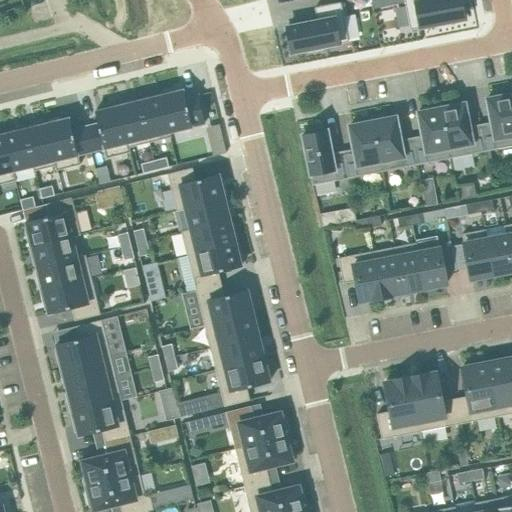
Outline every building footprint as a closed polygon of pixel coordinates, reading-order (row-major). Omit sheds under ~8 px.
[(380,0),(371,0),(373,9),(382,7),(380,0)] [(404,0),(410,29),(435,24),(435,27),(450,24),(449,21),(464,19),(460,0),(404,0)] [(317,21),(287,27),(292,52),(308,49),(308,52),(323,49),(322,46),(348,41),(340,2),(315,7),(317,21)] [(511,145),(511,104),(509,89),(494,92),(495,97),(487,99),(491,122),(480,124),(485,151),(511,145)] [(183,90),(159,96),(169,137),(171,137),(170,132),(205,124),(198,94),(185,97),(183,90)] [(149,98),(139,101),(149,142),(169,137),(159,96),(149,98)] [(455,100),(440,103),(450,158),(485,151),(480,124),(469,126),(464,103),(456,105),(455,100)] [(128,103),(119,105),(129,147),(149,142),(139,101),(128,103)] [(422,135),(411,138),(416,165),(450,158),(440,103),(425,106),(426,110),(418,112),(422,135)] [(98,123),(85,127),(91,152),(104,148),(106,158),(130,152),(129,147),(119,105),(95,111),(98,123)] [(386,113),(371,116),(381,171),(416,165),(411,138),(400,140),(396,116),(387,118),(386,113)] [(342,151),(347,178),(381,171),(371,116),(356,119),(357,124),(349,126),(353,149),(342,151)] [(69,118),(45,124),(57,170),(80,164),(78,155),(91,152),(85,127),(72,130),(69,118)] [(35,126),(25,129),(35,170),(55,166),(56,170),(57,170),(45,124),(35,126)] [(312,185),(347,178),(342,151),(331,153),(327,130),(316,132),(316,127),(301,130),(312,185)] [(14,131),(5,134),(14,171),(33,166),(34,171),(35,170),(25,129),(14,131)] [(0,183),(16,180),(14,171),(5,134),(0,134),(0,183)] [(223,140),(210,143),(214,156),(226,153),(223,140)] [(166,157),(153,160),(156,170),(168,167),(166,157)] [(153,160),(141,163),(143,173),(156,170),(153,160)] [(228,198),(225,186),(222,187),(220,175),(196,181),(192,167),(167,173),(176,211),(184,209),(228,198)] [(52,185),(39,189),(42,198),(54,195),(52,185)] [(33,196),(20,200),(22,209),(35,206),(33,196)] [(80,234),(71,197),(46,204),(49,217),(24,223),(27,233),(24,233),(27,247),(73,236),(80,234)] [(231,220),(228,211),(231,210),(228,198),(184,209),(189,230),(231,220)] [(491,199),(479,202),(481,212),(493,209),(491,199)] [(468,214),(481,212),(479,202),(466,204),(468,214)] [(320,210),(321,221),(353,219),(352,208),(320,210)] [(444,208),(432,211),(433,218),(446,216),(444,208)] [(410,215),(412,225),(425,223),(423,213),(410,215)] [(399,227),(412,225),(410,215),(397,218),(399,227)] [(368,228),(381,225),(380,217),(367,219),(368,228)] [(354,228),(368,226),(367,219),(353,222),(354,228)] [(239,241),(236,229),(233,230),(231,220),(189,230),(182,232),(187,254),(239,241)] [(485,229),(484,229),(493,275),(511,270),(511,259),(505,225),(504,225),(506,235),(487,238),(485,229)] [(133,231),(137,243),(146,241),(143,228),(133,231)] [(493,275),(484,229),(462,234),(471,279),(493,275)] [(118,234),(121,247),(131,245),(128,232),(118,234)] [(78,258),(73,236),(27,247),(31,260),(34,260),(36,268),(78,258)] [(149,254),(146,241),(137,243),(140,256),(149,254)] [(218,271),(242,265),(239,253),(242,253),(239,241),(187,254),(196,290),(221,283),(218,271)] [(415,243),(394,247),(403,292),(424,288),(417,252),(415,243)] [(134,257),(131,245),(121,247),(124,260),(134,257)] [(439,248),(417,252),(424,288),(446,284),(444,272),(456,270),(452,245),(439,248)] [(394,247),(373,251),(382,298),(392,296),(391,295),(403,292),(394,247)] [(373,251),(338,258),(343,283),(356,280),(360,301),(372,298),(373,299),(382,298),(373,251)] [(91,278),(86,256),(78,258),(36,268),(38,277),(35,277),(39,291),(91,278)] [(100,314),(91,278),(39,291),(42,304),(45,304),(47,313),(72,307),(75,320),(100,314)] [(161,280),(147,284),(151,301),(165,297),(161,280)] [(250,301),(248,290),(224,296),(221,283),(196,290),(205,325),(256,313),(253,301),(250,301)] [(259,336),(256,325),(259,325),(256,313),(205,325),(210,348),(259,336)] [(110,355),(102,320),(76,326),(79,339),(55,345),(57,354),(55,355),(58,368),(110,355)] [(267,357),(264,345),(261,346),(259,336),(210,348),(216,370),(267,357)] [(162,347),(165,360),(175,358),(172,345),(162,347)] [(148,356),(151,369),(161,367),(158,354),(148,356)] [(116,378),(110,355),(58,368),(61,382),(64,381),(66,390),(116,378)] [(246,387),(270,381),(267,370),(270,369),(267,357),(216,370),(225,406),(250,400),(246,387)] [(498,416),(511,413),(511,357),(488,362),(498,416)] [(178,370),(175,358),(165,360),(168,373),(178,370)] [(454,398),(459,423),(498,416),(488,362),(462,367),(467,396),(454,398)] [(164,379),(161,367),(151,369),(154,382),(164,379)] [(421,431),(459,423),(454,398),(442,401),(436,372),(428,374),(428,373),(410,376),(421,431)] [(382,439),(421,431),(410,376),(392,380),(392,381),(384,382),(390,412),(377,413),(382,439)] [(121,400),(116,378),(66,390),(68,398),(65,399),(69,413),(121,400)] [(199,398),(186,401),(190,415),(202,412),(199,398)] [(130,436),(121,400),(69,413),(72,426),(75,425),(77,435),(102,429),(105,442),(130,436)] [(289,436),(284,417),(282,417),(280,412),(254,418),(251,406),(226,412),(235,449),(289,436)] [(203,417),(189,421),(192,435),(207,431),(203,417)] [(175,425),(165,427),(168,440),(178,437),(175,425)] [(139,472),(130,436),(105,442),(108,454),(81,461),(82,465),(79,466),(84,486),(139,472)] [(266,467),(293,461),(292,456),(294,455),(289,436),(235,449),(244,486),(269,480),(266,467)] [(465,453),(457,454),(460,467),(467,465),(465,453)] [(471,481),(484,478),(482,468),(469,471),(471,481)] [(439,470),(425,473),(427,483),(441,480),(439,470)] [(471,481),(469,471),(456,473),(458,483),(471,481)] [(153,509),(150,496),(145,497),(139,472),(84,486),(89,506),(91,506),(93,510),(120,503),(122,511),(137,511),(148,509),(149,510),(153,509)] [(294,511),(307,509),(302,490),(300,490),(299,485),(272,492),(269,480),(244,486),(250,511),(294,511)] [(182,488),(161,493),(164,506),(185,501),(182,488)] [(511,511),(511,494),(496,498),(498,511),(511,511)] [(498,511),(496,498),(474,502),(476,510),(476,511),(477,511),(476,511),(498,511)] [(200,503),(198,504),(198,507),(199,511),(213,511),(211,501),(200,503)]
